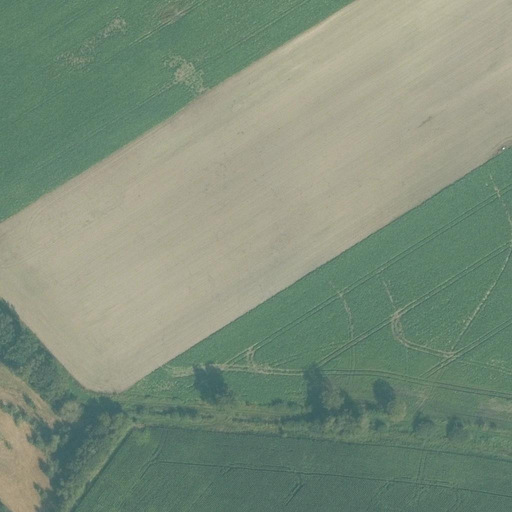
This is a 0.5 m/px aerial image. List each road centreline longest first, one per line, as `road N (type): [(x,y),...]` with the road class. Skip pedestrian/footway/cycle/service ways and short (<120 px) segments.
road 1 (track): [(227,408),(511,437)]
road 2 (track): [(227,408),(87,397),(0,306)]
road 3 (track): [(0,370),(70,418),(217,425),(227,408)]
